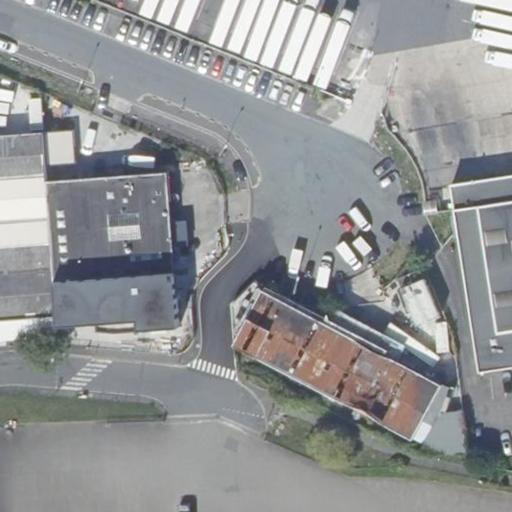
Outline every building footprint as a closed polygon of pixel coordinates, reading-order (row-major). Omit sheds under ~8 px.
[(45,130),(47,158),(60,157),(58,129),(45,130)] [(60,311),(57,277),(49,178),(47,158),(45,130),(0,133),(0,334),(2,334),(0,315),(60,311)] [(49,178),(57,277),(179,267),(170,167),(49,178)] [(484,206),(511,201),(511,176),(480,182),(484,206)] [(511,201),(484,206),(480,182),(455,185),(477,335),(483,371),(511,366),(511,201)] [(57,277),(60,311),(61,323),(99,320),(100,332),(184,325),(179,267),(57,277)] [(404,283),(417,324),(444,316),(431,275),(404,283)] [(264,289),(235,344),(415,438),(444,383),(264,289)]
